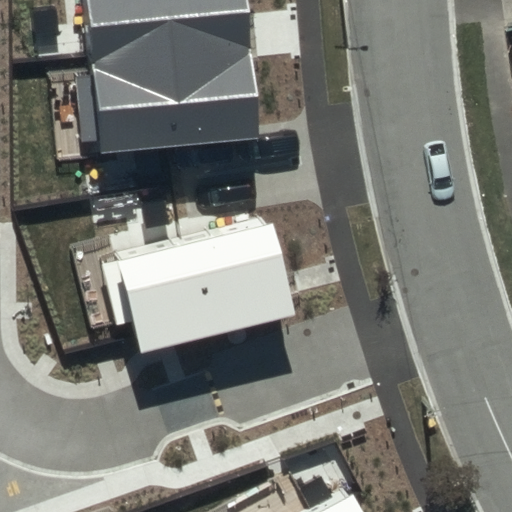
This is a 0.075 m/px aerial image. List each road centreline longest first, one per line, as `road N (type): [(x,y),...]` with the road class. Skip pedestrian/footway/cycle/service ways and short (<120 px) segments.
road 1 (residential): [(0,397),(51,425),(135,420),(460,304)]
road 2 (residential): [(407,0),(408,68),(460,304)]
road 3 (residential): [(460,304),(511,446)]
